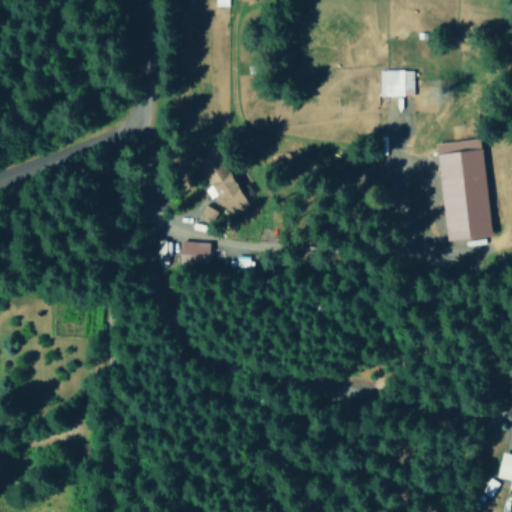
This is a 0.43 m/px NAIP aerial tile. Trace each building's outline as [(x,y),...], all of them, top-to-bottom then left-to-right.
[(412,69),(378,70),(379,96),(413,95),(412,69)] [(446,241),(491,236),(480,138),(435,143),(446,241)] [(248,204),(214,148),(194,160),(210,186),(208,187),(227,217),(248,204)] [(210,224),(218,211),(205,204),(198,217),(210,224)] [(168,241),(158,240),(156,266),(167,266),(168,241)] [(209,241),(179,241),(179,266),(208,266),(209,241)] [(511,452),(498,452),(498,478),(511,478),(511,452)]
